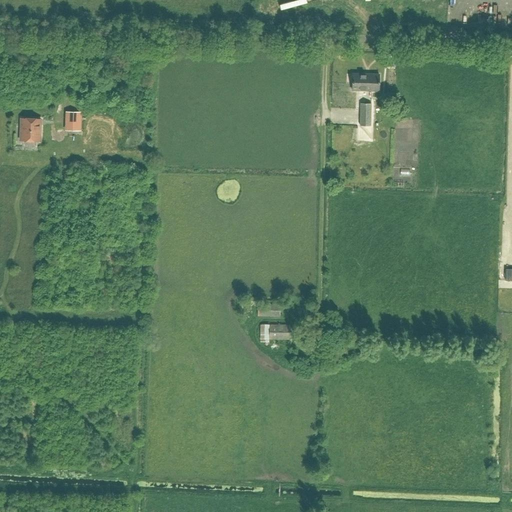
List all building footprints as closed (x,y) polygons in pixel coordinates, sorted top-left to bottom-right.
[(352,90),(379,91),(379,74),(352,74),(352,90)] [(371,126),(371,104),(360,103),(359,126),(371,126)] [(80,112),(67,112),(66,130),(79,131),(80,112)] [(41,119),(21,119),(20,141),(40,141),(41,119)] [(359,140),(372,140),(372,129),(359,129),(359,140)] [(258,316),(280,317),(280,304),(258,303),(257,302),(245,302),(246,320),(258,319),(258,316)] [(269,339),(290,340),(290,325),(269,324),(269,339)]
